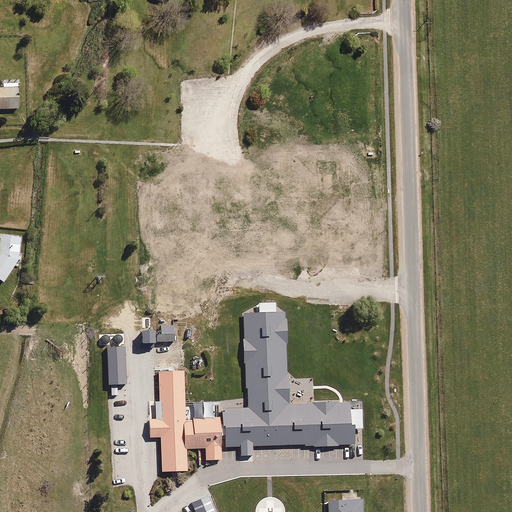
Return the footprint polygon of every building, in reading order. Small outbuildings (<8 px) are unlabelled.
[(2,89),(0,88),(0,109),(18,110),(18,83),(2,83),(2,89)] [(178,204),(150,205),(151,237),(207,235),(208,261),(243,259),(243,232),(252,232),(253,246),(269,245),(269,232),(337,230),(337,236),(358,235),(358,240),(372,240),(371,207),(349,208),(349,198),(348,160),(318,161),(319,191),(278,192),(278,171),(249,172),(250,201),(209,202),(208,174),(178,175),(178,204)] [(20,235),(0,234),(0,282),(3,284),(20,260),(20,235)] [(362,264),(360,245),(339,247),(341,265),(362,264)] [(219,269),(154,271),(155,288),(169,287),(170,311),(186,311),(185,286),(219,285),(219,269)] [(244,315),(248,407),(222,408),(224,448),(241,448),(241,455),(254,455),(254,447),(351,444),(350,401),(288,403),(285,313),(244,315)] [(178,348),(178,333),(165,333),(166,348),(178,348)] [(158,342),(145,343),(146,353),(158,353),(158,342)] [(128,354),(112,355),(112,391),(129,391),(128,354)] [(185,370),(155,371),(157,419),(146,420),(147,437),(158,437),(160,477),(185,476),(184,449),(203,448),(204,461),(222,460),(220,414),(187,416),(185,370)] [(363,511),(363,499),(328,500),(328,511),(363,511)]
